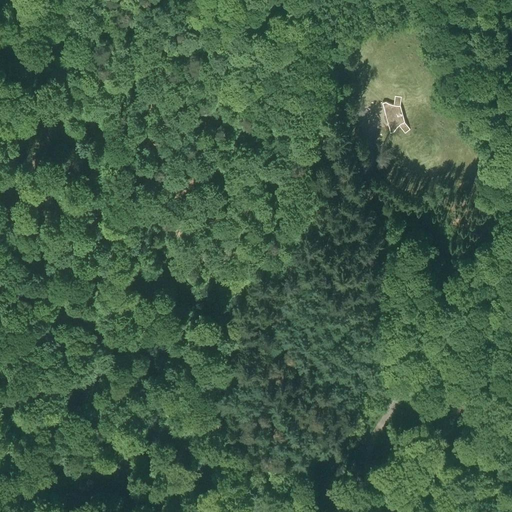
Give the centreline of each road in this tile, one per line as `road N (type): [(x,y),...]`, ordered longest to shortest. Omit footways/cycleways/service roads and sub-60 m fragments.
road 1 (track): [(312,0),(370,199)]
road 2 (track): [(432,0),(460,53),(511,108)]
